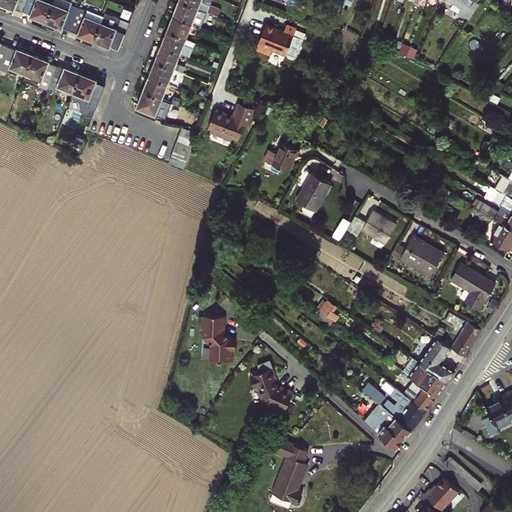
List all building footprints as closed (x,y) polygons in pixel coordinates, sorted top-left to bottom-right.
[(0,0),(0,3),(16,10),(16,8),(23,11),(27,0),(0,0)] [(47,22),(54,3),(47,0),(27,0),(23,11),(30,14),(30,15),(47,22)] [(71,9),(72,5),(73,3),(65,0),(55,0),(54,3),(71,9)] [(202,26),(208,11),(180,0),(179,0),(174,15),(193,23),(202,26)] [(201,0),(180,0),(208,11),(218,15),(221,9),(201,1),(201,0)] [(470,18),(481,2),(478,1),(479,0),(453,0),(453,1),(463,8),(461,12),(470,18)] [(54,3),(47,22),(63,29),(64,27),(71,30),(80,8),(72,5),(71,9),(54,3)] [(80,8),(71,30),(79,33),(78,34),(94,41),(104,16),(89,10),(90,6),(82,3),(80,8)] [(106,12),(104,16),(94,41),(111,47),(112,45),(121,49),(131,22),(106,12)] [(187,38),(193,23),(174,15),(168,30),(187,38)] [(290,50),(298,26),(289,23),(286,30),(268,23),(259,49),(273,54),(275,47),(289,52),(290,50)] [(308,30),(298,26),(290,50),(291,53),(297,55),(300,54),(308,30)] [(181,53),(187,38),(168,30),(162,45),(181,53)] [(0,40),(0,69),(0,70),(10,46),(2,43),(3,42),(0,40)] [(177,62),(181,53),(162,45),(156,60),(175,68),(184,71),(186,66),(177,62)] [(17,49),(10,46),(0,70),(0,84),(5,72),(9,73),(12,67),(27,73),(34,54),(17,48),(17,49)] [(417,50),(411,47),(407,56),(414,59),(417,50)] [(34,54),(27,73),(42,80),(40,87),(47,90),(48,88),(57,65),(50,62),(50,61),(34,54)] [(169,83),(175,68),(156,60),(150,75),(169,83)] [(64,68),(57,65),(48,88),(72,98),(82,73),(65,66),(64,68)] [(82,73),(72,98),(98,108),(107,84),(82,73)] [(163,98),(169,83),(150,75),(144,91),(163,98)] [(342,80),(336,76),(328,89),(334,93),(342,80)] [(321,99),(327,89),(321,86),(316,96),(321,99)] [(328,90),(322,100),(331,106),(337,95),(328,90)] [(343,98),(353,104),(359,94),(354,90),(351,95),(346,92),(343,98)] [(163,98),(144,91),(138,107),(156,115),(161,103),(169,107),(167,111),(179,116),(179,114),(182,108),(182,106),(179,105),(172,102),(163,98)] [(174,96),(172,102),(179,105),(182,99),(174,96)] [(255,106),(240,101),(235,115),(217,108),(210,127),(213,128),(213,131),(234,138),(234,136),(240,138),(246,122),(249,123),(255,106)] [(329,106),(323,102),(317,111),(324,115),(329,106)] [(184,127),(182,131),(196,136),(198,132),(184,127)] [(182,131),(181,135),(195,140),(196,136),(182,131)] [(181,135),(178,142),(192,148),(195,140),(181,135)] [(178,142),(175,149),(190,154),(192,148),(178,142)] [(297,157),(301,150),(283,142),(277,153),(270,149),(265,160),(288,171),(295,156),(297,157)] [(175,149),(173,156),(187,161),(190,154),(175,149)] [(187,161),(173,156),(170,163),(184,169),(187,161)] [(511,188),(511,189),(508,196),(511,198),(511,181),(472,158),(470,162),(497,178),(496,179),(511,188)] [(317,211),(332,184),(313,173),(297,199),(317,211)] [(451,191),(440,185),(437,190),(448,196),(451,191)] [(511,198),(508,196),(507,195),(501,206),(511,212),(511,198)] [(367,205),(377,208),(379,201),(370,197),(367,205)] [(511,212),(501,206),(498,211),(477,199),(473,205),(501,221),(511,227),(511,212)] [(366,222),(356,216),(348,231),(358,237),(363,229),(386,243),(398,224),(373,209),(366,222)] [(341,238),(352,219),(344,215),(334,234),(341,238)] [(511,227),(501,221),(491,239),(509,250),(511,243),(511,227)] [(407,247),(399,243),(391,255),(400,260),(401,257),(432,275),(445,252),(414,234),(407,247)] [(497,282),(461,261),(451,279),(471,290),(465,299),(482,309),(497,282)] [(331,316),(337,306),(328,299),(321,310),(331,316)] [(465,319),(451,311),(447,318),(461,326),(465,319)] [(223,332),(224,316),(204,316),(204,320),(203,320),(203,325),(202,325),(202,338),(203,338),(212,346),(211,347),(211,360),(232,361),(233,349),(235,349),(235,338),(230,338),(223,332)] [(482,328),(470,320),(453,347),(464,355),(482,328)] [(437,337),(440,339),(447,329),(442,326),(435,336),(437,337)] [(420,361),(447,380),(454,371),(439,362),(451,346),(440,339),(437,337),(420,361)] [(425,386),(436,395),(447,380),(420,361),(413,357),(404,371),(425,386)] [(280,408),(283,410),(286,411),(294,391),(281,385),(280,387),(277,385),(275,380),(277,379),(273,367),(254,374),(252,378),(254,385),(258,386),(259,387),(261,393),(265,404),(270,407),(274,405),(280,408)] [(394,382),(400,373),(395,370),(389,378),(394,382)] [(254,385),(252,378),(254,374),(250,376),(255,389),(259,387),(258,386),(254,385)] [(363,389),(380,402),(380,403),(386,397),(369,382),(363,389)] [(425,386),(420,392),(418,395),(415,392),(409,387),(407,389),(405,392),(426,409),(436,395),(425,386)] [(394,414),(412,429),(426,409),(405,392),(402,390),(399,394),(405,399),(394,414)] [(511,415),(511,401),(507,392),(501,396),(502,398),(487,406),(496,424),(511,415)] [(365,420),(396,447),(412,429),(394,414),(380,403),(380,402),(365,420)] [(273,492),(277,493),(298,502),(303,491),(298,489),(309,462),(303,460),(307,448),(282,438),(277,450),(289,454),(273,492)] [(450,456),(445,461),(478,490),(483,484),(450,456)] [(425,493),(442,508),(459,490),(444,476),(437,484),(433,489),(431,488),(431,487),(425,493)] [(502,511),(491,501),(480,511),(502,511)]
